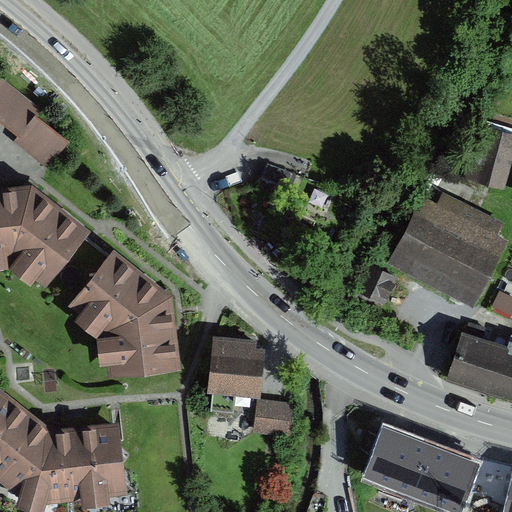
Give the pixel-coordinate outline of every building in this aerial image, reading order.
[(73,137),(42,112),(47,105),(0,69),(0,115),(22,132),(17,138),(50,165),(73,137)] [(511,184),(511,181),(511,126),(499,124),(487,179),(511,184)] [(303,168),(271,157),(266,172),(298,182),(303,168)] [(33,179),(0,182),(0,256),(13,256),(49,282),(91,225),(33,179)] [(511,235),(503,231),(510,218),(465,194),(458,206),(430,190),(393,258),(476,303),(511,237),(511,235)] [(180,287),(119,241),(76,295),(110,325),(116,371),(190,363),(180,287)] [(387,309),(404,272),(373,259),(357,296),(387,309)] [(458,372),(511,389),(511,340),(471,326),(458,372)] [(265,334),(215,330),(210,387),(260,391),(265,334)] [(122,423),(59,430),(1,386),(0,386),(0,474),(37,503),(38,505),(130,495),(122,423)] [(301,395),(260,391),(256,425),(297,430),(301,395)] [(462,511),(481,463),(382,427),(362,481),(447,511),(462,511)] [(511,511),(511,479),(503,511),(511,511)]
